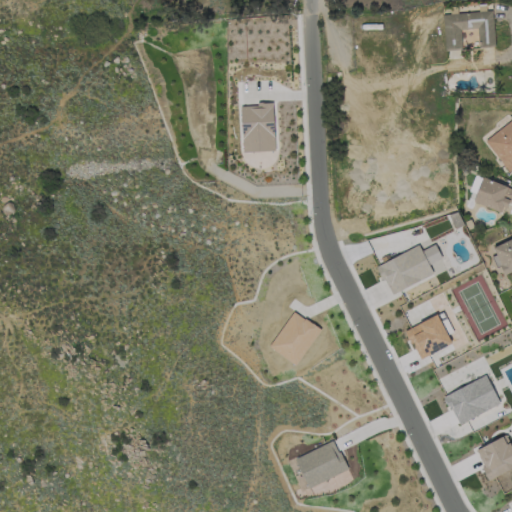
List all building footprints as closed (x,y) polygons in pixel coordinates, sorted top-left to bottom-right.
[(444,49),(461,49),(460,28),(477,28),(478,46),(493,46),(492,10),(442,12),(444,49)] [(390,38),(359,38),(360,58),(368,58),(368,64),(375,63),(375,58),(391,58),(390,38)] [(240,104),(241,151),(274,150),(272,103),(240,104)] [(507,171),(511,167),(511,118),(484,139),(507,171)] [(507,213),(511,198),(511,186),(481,177),(473,202),(507,213)] [(511,237),(492,246),(504,273),(511,269),(511,237)] [(418,244),(376,264),(390,294),(445,268),(433,244),(421,250),(418,244)] [(268,346),(295,364),(319,328),(292,310),(268,346)] [(447,334),(452,331),(442,311),(404,329),(418,359),(451,343),(447,334)] [(443,393),(455,423),(499,405),(487,375),(443,393)] [(474,449),(487,478),(511,466),(511,442),(510,444),(505,434),(474,449)] [(307,487),(346,469),(333,439),(293,457),(307,487)]
